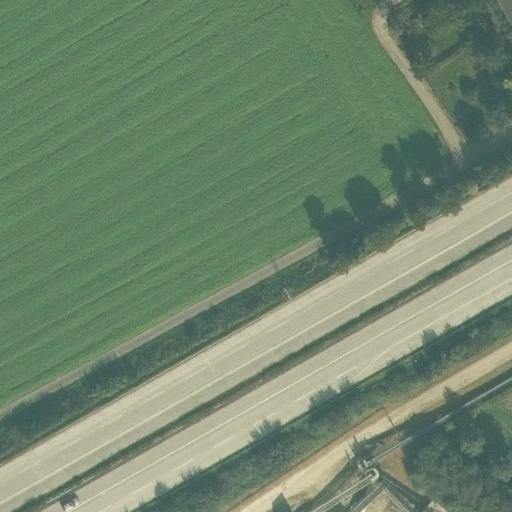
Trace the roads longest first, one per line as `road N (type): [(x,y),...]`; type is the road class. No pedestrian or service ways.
road 1 (motorway): [(511,211),(0,500)]
road 2 (track): [(511,134),(0,416)]
road 3 (motorway): [(63,511),(511,259)]
